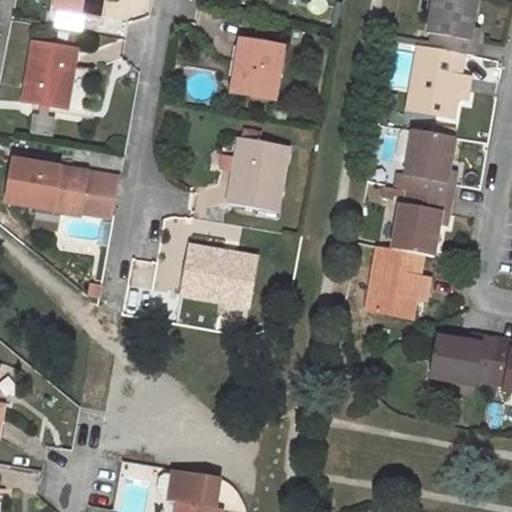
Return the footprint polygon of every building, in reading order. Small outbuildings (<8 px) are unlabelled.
[(57,0),(56,7),(98,14),(100,0),(57,0)] [(434,0),(428,33),(433,34),(431,48),(464,54),(474,56),(477,40),(463,38),(465,27),(469,27),(472,28),(476,0),(434,0)] [(477,40),(479,29),(472,28),(469,27),(465,27),(463,38),(477,40)] [(233,92),(274,99),(283,50),(241,42),(233,92)] [(25,101),(66,108),(75,52),(34,45),(25,101)] [(418,46),(406,110),(452,118),(456,99),(465,100),(470,77),(460,76),(464,54),(431,48),(418,46)] [(407,164),(405,177),(410,178),(407,191),(450,199),(453,184),(455,173),(449,171),(455,140),(405,131),(401,134),(396,158),(399,162),(407,164)] [(228,203),(275,213),(289,148),(241,138),(228,203)] [(14,161),(6,202),(109,219),(116,178),(86,173),(84,184),(69,182),(70,170),(14,161)] [(86,173),(70,170),(69,182),(84,184),(86,173)] [(399,176),(397,190),(407,191),(410,178),(405,177),(399,176)] [(387,196),(406,199),(407,191),(397,190),(388,188),(387,196)] [(433,257),(439,225),(446,226),(450,199),(407,191),(406,199),(405,206),(400,205),(392,250),(424,256),(433,257)] [(378,247),(367,311),(413,319),(416,299),(408,298),(409,291),(427,294),(429,279),(420,277),(424,256),(392,250),(378,247)] [(191,248),(183,296),(247,307),(255,259),(191,248)] [(416,299),(425,301),(427,294),(409,291),(408,298),(416,299)] [(470,343),(437,338),(430,379),(474,386),(475,381),(491,384),(498,340),(472,336),(470,343)] [(505,386),(504,391),(511,392),(511,357),(511,351),(511,342),(498,340),(491,384),(505,386)] [(182,511),(222,511),(223,510),(215,509),(219,482),(175,475),(174,480),(172,496),(171,502),(183,504),(182,511)] [(172,496),(174,480),(166,478),(161,482),(160,491),(163,495),(172,496)]
